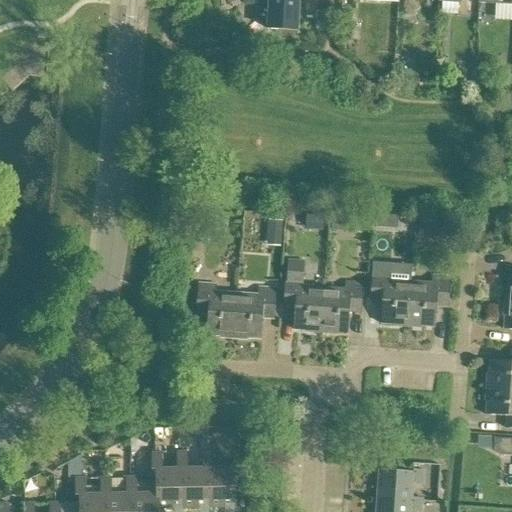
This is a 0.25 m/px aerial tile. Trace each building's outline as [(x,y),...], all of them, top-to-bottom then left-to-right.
[(298,0),(255,0),(255,5),(268,5),(266,30),(296,32),(298,0)] [(201,209),(200,221),(212,222),(213,210),(201,209)] [(245,231),(259,232),(260,210),(245,210),(245,231)] [(332,218),(331,231),(351,232),(352,219),(332,218)] [(267,221),(267,234),(279,235),(280,222),(267,221)] [(449,228),(420,225),(418,242),(447,244),(449,228)] [(285,279),(302,280),(304,261),(286,260),(285,279)] [(407,328),(410,283),(411,269),(372,266),(369,302),(382,303),(380,324),(393,325),(393,327),(407,328)] [(511,275),(508,275),(507,288),(504,288),(503,302),(511,303),(511,275)] [(431,284),(410,283),(407,328),(421,329),(421,327),(434,328),(436,307),(448,308),(450,279),(432,277),(431,284)] [(302,280),(285,279),(283,309),(294,309),(293,330),(306,331),(306,333),(320,334),(323,288),(302,287),(302,280)] [(323,288),(320,334),(333,335),(333,333),(347,334),(349,313),(360,314),(363,284),(345,283),(345,290),(323,288)] [(233,339),(237,293),(215,292),(216,285),(198,284),(196,314),(208,314),(206,335),(219,336),(219,338),(233,339)] [(258,295),(237,293),(233,339),(248,340),(248,338),(261,339),(262,318),(274,319),(276,290),(258,288),(258,295)] [(511,303),(503,302),(502,317),(505,317),(504,330),(511,330),(511,303)] [(487,388),(511,389),(511,353),(511,362),(490,361),(490,374),(488,374),(487,388)] [(511,389),(487,388),(486,403),(488,403),(486,416),(507,418),(506,429),(511,429),(511,389)] [(511,439),(494,438),(493,452),(502,456),(511,457),(511,439)] [(209,509),(235,508),(234,468),(213,469),(213,452),(202,453),(202,468),(208,468),(209,509)] [(156,477),(156,493),(157,493),(158,510),(183,509),(182,469),(177,469),(162,470),(162,453),(151,453),(152,477),(156,477)] [(183,509),(209,509),(208,468),(202,468),(186,469),(186,453),(177,453),(177,469),(182,469),(183,509)] [(423,486),(424,472),(413,471),(413,475),(378,472),(377,500),(412,503),(412,499),(413,485),(423,486)] [(132,511),(132,494),(126,494),(111,494),(111,478),(100,478),(101,495),(106,494),(106,511),(132,511)] [(157,493),(156,493),(137,494),(136,478),(126,478),(126,494),(132,494),(132,511),(157,511),(158,510),(157,493)] [(79,495),(79,511),(106,511),(106,494),(101,495),(86,495),(85,479),(75,479),(75,495),(79,495)] [(421,511),(422,499),(412,499),(412,503),(377,500),(375,511),(411,511),(414,511),(421,511)] [(59,511),(59,503),(49,504),(49,511),(59,511)]
